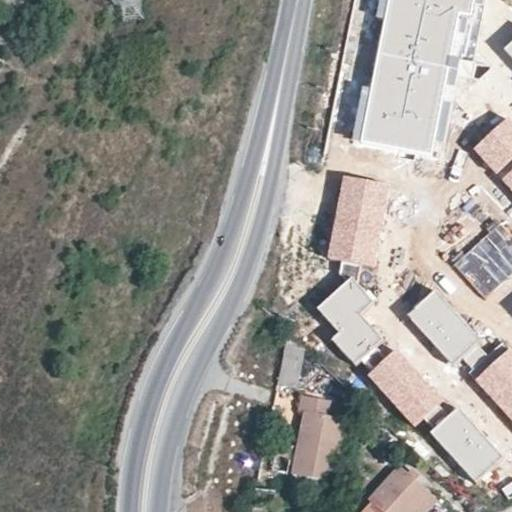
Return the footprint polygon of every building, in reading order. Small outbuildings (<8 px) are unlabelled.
[(472,20),(475,0),(392,0),(363,145),(430,158),(444,87),(455,89),(457,79),(472,82),(476,64),(452,60),(461,17),(472,20)] [(511,50),(501,60),(511,72),(511,50)] [(511,120),(477,152),(511,190),(511,120)] [(388,189),(344,180),(328,259),(372,268),(388,189)] [(511,274),(511,238),(499,225),(456,265),(486,298),(511,274)] [(375,307),(357,288),(330,314),(346,331),(329,348),(353,373),(386,342),(363,318),(375,307)] [(483,341),(439,297),(413,323),(457,367),(483,341)] [(287,335),(279,372),(291,375),(295,357),(311,371),(318,364),(287,335)] [(511,349),(504,341),(469,373),(511,419),(511,349)] [(444,406),(401,364),(373,392),(415,435),(444,406)] [(303,412),(292,475),(310,479),(332,483),(344,420),(326,417),(329,402),(300,396),(298,411),(303,412)] [(505,459),(462,416),(437,441),(480,484),(505,459)] [(412,511),(414,511),(429,494),(399,467),(358,511),(412,511)] [(310,479),(292,475),(289,491),(307,494),(310,479)] [(427,511),(437,501),(429,494),(414,511),(427,511)]
